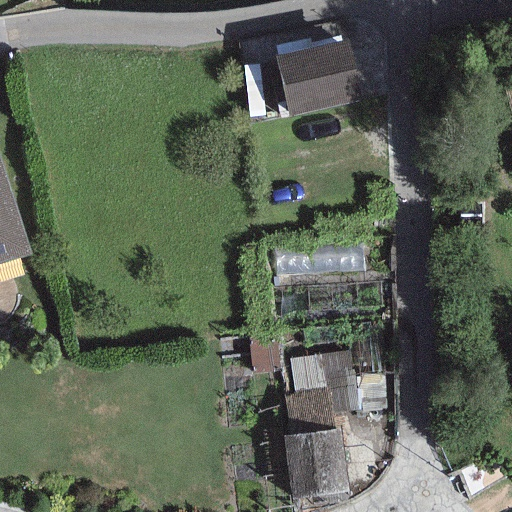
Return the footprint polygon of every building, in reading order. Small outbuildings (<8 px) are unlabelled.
[(280,71),(293,122),(360,104),(347,54),(280,71)] [(511,75),(501,79),(511,121),(511,75)] [(0,163),(0,265),(30,256),(0,163)] [(278,325),(247,327),(250,371),(281,369),(278,325)] [(346,351),(288,360),(293,393),(327,388),(330,414),(355,410),(346,351)] [(330,414),(327,388),(293,393),(283,394),(289,436),(333,430),(330,414)] [(289,436),(284,436),(291,500),(347,493),(340,430),(333,430),(289,436)]
